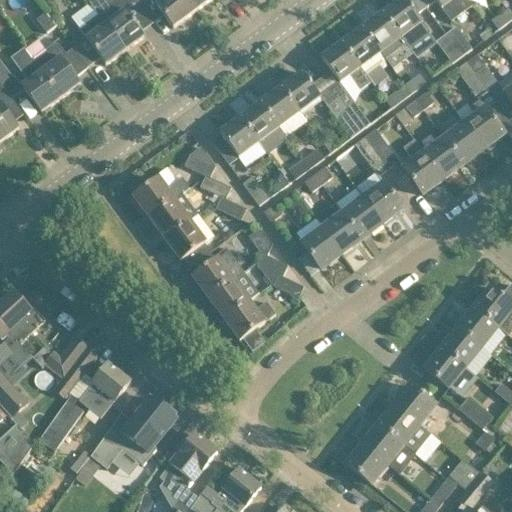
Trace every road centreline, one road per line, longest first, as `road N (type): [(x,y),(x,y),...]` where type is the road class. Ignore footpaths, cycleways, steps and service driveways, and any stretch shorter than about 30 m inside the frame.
road 1 (residential): [(0,231),(316,0)]
road 2 (residential): [(239,420),(269,372),(460,212)]
road 3 (residential): [(239,420),(0,233)]
road 4 (residential): [(351,511),(239,420)]
